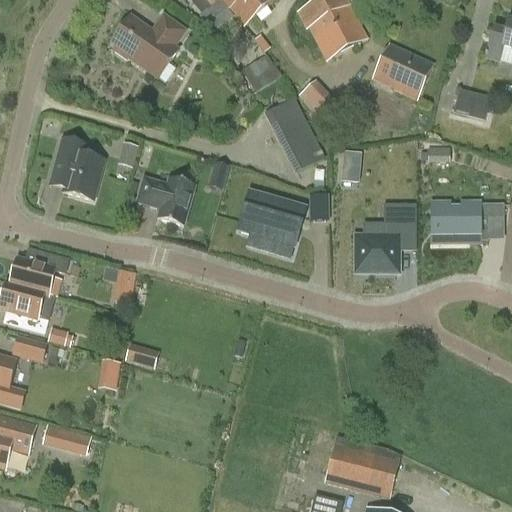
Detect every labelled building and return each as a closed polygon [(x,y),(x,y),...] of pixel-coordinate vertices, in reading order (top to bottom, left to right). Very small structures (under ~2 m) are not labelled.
[(228,11),(242,1),(241,0),(190,0),(204,15),(207,12),(215,22),(228,11)] [(241,0),(242,1),(228,11),(244,29),(278,0),(241,0)] [(308,31),(327,64),(367,43),(349,10),(350,9),(344,0),(327,0),(298,16),(307,32),(308,31)] [(131,20),(111,49),(158,82),(179,54),(174,51),(186,34),(164,19),(153,35),(131,20)] [(493,33),(486,61),(499,64),(502,51),(511,53),(511,25),(509,24),(506,36),(493,33)] [(389,47),(371,83),(418,105),(435,68),(389,47)] [(250,71),(242,75),(250,85),(275,70),(267,59),(249,69),(250,71)] [(313,114),(308,118),(322,133),(344,113),(316,83),(299,99),(313,114)] [(491,100),(459,92),(453,116),(485,124),(491,100)] [(265,117),(295,177),(325,161),(295,102),(265,117)] [(63,142),(57,166),(70,169),(63,196),(94,205),(105,164),(84,158),(86,149),(63,142)] [(123,146),(117,167),(132,171),(139,151),(123,146)] [(361,156),(344,155),(341,184),(359,186),(361,156)] [(160,213),(157,222),(184,230),(196,189),(169,182),(167,189),(144,182),(137,206),(160,213)] [(305,213),(249,197),(238,234),(250,237),(284,247),(280,258),(289,261),(293,249),(295,250),(305,213)] [(312,200),(312,224),(327,224),(326,200),(312,200)] [(435,204),(432,232),(454,235),(453,243),(484,247),(488,210),(435,204)] [(357,240),(357,274),(397,274),(397,247),(417,247),(416,207),(384,207),(384,240),(357,240)] [(17,263),(10,288),(44,297),(44,298),(54,301),(54,300),(57,300),(62,283),(53,281),(55,275),(65,277),(68,263),(48,258),(45,271),(17,263)] [(113,303),(128,305),(132,276),(117,274),(113,303)] [(10,288),(6,286),(0,308),(0,312),(27,320),(24,332),(44,338),(48,324),(54,301),(44,298),(44,297),(10,288)] [(55,329),(50,344),(71,351),(76,336),(55,329)] [(47,348),(32,344),(17,339),(12,358),(41,367),(47,348)] [(159,356),(129,347),(125,364),(154,372),(159,356)] [(16,365),(0,360),(0,407),(11,410),(15,394),(9,392),(16,365)] [(106,360),(100,388),(119,393),(125,365),(106,360)] [(0,421),(0,471),(5,473),(11,452),(28,457),(35,431),(0,421)] [(47,429),(42,448),(87,460),(91,440),(47,429)] [(380,459),(380,455),(335,444),(323,488),(390,504),(400,464),(380,459)] [(341,511),(343,505),(315,498),(311,511),(341,511)]
